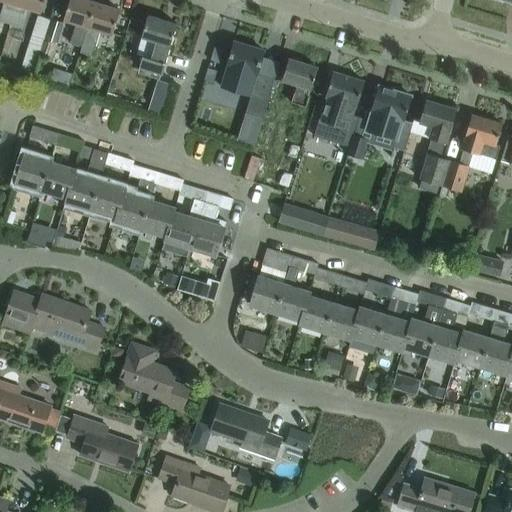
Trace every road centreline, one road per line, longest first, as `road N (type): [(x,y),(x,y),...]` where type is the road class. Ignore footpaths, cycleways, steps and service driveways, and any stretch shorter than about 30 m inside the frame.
road 1 (residential): [(511,295),(247,227)]
road 2 (residential): [(4,268),(28,257),(94,269),(131,287),(207,348)]
road 3 (residential): [(207,348),(279,392),(402,415)]
road 4 (residential): [(169,158),(216,0)]
road 5 (residential): [(169,158),(15,105)]
road 6 (unclassified): [(433,43),(278,0)]
road 7 (residential): [(0,455),(129,511)]
road 8 (residential): [(207,348),(247,227)]
road 9 (residential): [(247,227),(255,203),(246,185),(169,158)]
road 10 (residential): [(335,511),(367,484),(402,415)]
